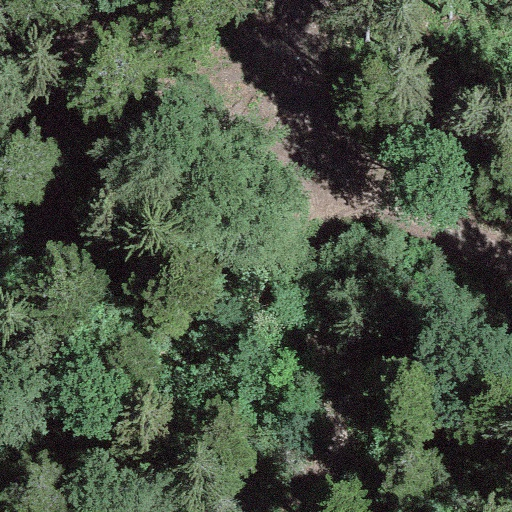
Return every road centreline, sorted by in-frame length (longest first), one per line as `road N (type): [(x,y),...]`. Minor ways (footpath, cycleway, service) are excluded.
road 1 (track): [(0,15),(244,126),(511,280)]
road 2 (track): [(302,160),(302,48),(325,0)]
